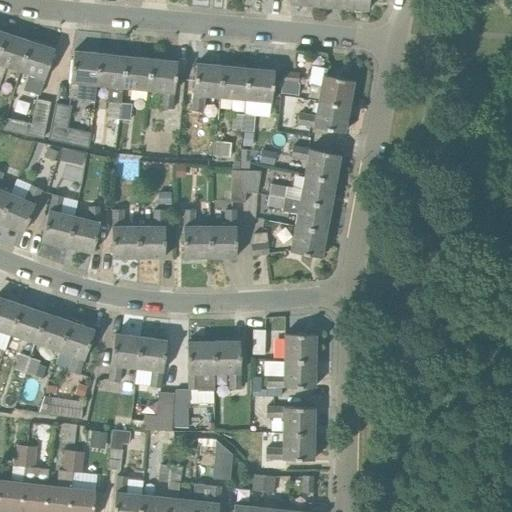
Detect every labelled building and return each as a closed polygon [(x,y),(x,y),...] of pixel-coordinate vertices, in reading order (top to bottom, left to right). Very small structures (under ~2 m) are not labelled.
[(316,0),(316,6),(342,8),(342,0),(316,0)] [(342,0),(342,8),(368,10),(369,0),(342,0)] [(29,41),(4,33),(0,45),(0,81),(5,66),(20,70),(29,41)] [(29,41),(20,70),(28,73),(23,89),(39,94),(54,49),(29,41)] [(84,83),(96,85),(99,54),(74,51),(69,99),(82,100),(84,83)] [(125,56),(99,54),(96,85),(108,86),(107,103),(110,104),(108,119),(117,120),(120,104),(122,87),(125,56)] [(305,54),(298,54),(297,61),(305,62),(305,54)] [(148,90),(151,59),(125,56),(122,87),(148,90)] [(151,59),(148,90),(163,92),(161,108),(172,109),(177,62),(151,59)] [(219,97),(222,66),(196,63),(192,111),(202,112),(204,95),(219,97)] [(245,99),(248,68),(222,66),(219,97),(245,99)] [(248,68),(245,99),(271,102),(274,71),(248,68)] [(297,96),(299,73),(283,71),(280,94),(297,96)] [(318,99),(318,101),(349,107),(353,81),(326,76),(324,88),(309,85),(306,98),(318,99)] [(43,139),(50,103),(36,100),(31,124),(6,118),(3,131),(43,139)] [(344,133),(349,107),(318,101),(315,117),(299,113),(297,121),(297,124),(344,133)] [(88,149),(91,133),(67,128),(71,108),(55,104),(48,141),(88,149)] [(131,105),(120,104),(117,120),(129,121),(131,105)] [(232,114),(231,130),(243,132),(244,115),(232,114)] [(253,132),(254,116),(244,115),(243,132),(253,132)] [(252,146),(253,133),(243,132),(242,146),(252,146)] [(304,175),(335,181),(340,155),(293,146),(291,156),(307,159),(304,175)] [(45,157),(55,161),(59,152),(49,148),(45,157)] [(60,161),(69,163),(71,151),(62,149),(60,161)] [(262,150),(260,162),(275,165),(277,153),(262,150)] [(247,170),(251,170),(251,161),(246,159),(241,159),(241,161),(241,170),(247,170)] [(241,170),(241,161),(236,161),(231,166),(231,170),(241,170)] [(176,166),(176,178),(186,178),(186,166),(176,166)] [(245,202),(246,191),(247,170),(241,170),(231,170),(230,202),(245,202)] [(260,171),(251,170),(247,170),(246,191),(256,193),(260,171)] [(0,218),(10,194),(0,189),(0,177),(2,173),(0,171),(0,218)] [(330,206),(335,181),(304,175),(300,201),(330,206)] [(286,198),(288,187),(272,184),(269,195),(286,198)] [(10,194),(0,218),(0,223),(23,233),(41,189),(31,185),(24,200),(10,194)] [(172,205),(172,192),(160,192),(160,205),(172,205)] [(41,240),(67,247),(74,216),(58,213),(62,196),(53,193),(41,240)] [(284,209),(286,198),(269,195),(267,205),(284,209)] [(300,201),(286,198),(284,209),(283,213),(297,215),(295,226),(326,232),(330,206),(300,201)] [(74,216),(67,247),(92,253),(100,222),(99,206),(88,207),(88,220),(74,216)] [(138,257),(138,225),(123,226),(123,209),(112,210),(112,257),(138,257)] [(153,225),(138,225),(138,257),(164,257),(164,209),(153,210),(153,225)] [(183,257),(210,257),(210,226),(194,226),(194,209),(183,209),(183,257)] [(210,226),(210,257),(236,258),(236,209),(225,209),(225,226),(210,226)] [(326,232),(295,226),(290,252),(321,257),(326,232)] [(267,243),(265,234),(252,234),(250,245),(251,256),(267,255),(265,243),(267,243)] [(0,330),(10,334),(20,304),(0,297),(0,330)] [(45,313),(20,304),(10,334),(34,342),(45,313)] [(69,321),(45,313),(34,342),(59,351),(69,321)] [(94,330),(69,321),(59,351),(73,356),(68,371),(78,375),(94,330)] [(264,355),(265,330),(253,330),(252,354),(264,355)] [(121,366),(136,368),(140,337),(114,333),(108,381),(118,382),(121,366)] [(284,360),(315,361),(315,334),(284,334),(284,360)] [(140,337),(136,368),(151,370),(149,386),(161,388),(167,340),(140,337)] [(214,373),(213,341),(187,342),(188,390),(175,390),(174,393),(173,429),(189,429),(188,409),(190,409),(190,406),(212,406),(212,392),(213,392),(213,373),(214,373)] [(213,341),(214,373),(230,373),(230,389),(240,389),(240,341),(213,341)] [(14,370),(24,374),(29,358),(19,355),(14,370)] [(35,377),(40,362),(29,358),(24,374),(35,377)] [(315,361),(284,360),(283,376),(267,375),(267,387),(280,387),(315,387),(315,361)] [(87,387),(78,384),(74,394),(84,397),(87,387)] [(47,386),(46,393),(56,395),(57,387),(47,386)] [(280,397),(280,387),(267,387),(267,397),(276,397),(280,397)] [(173,432),(173,429),(174,393),(158,392),(158,416),(143,415),(143,431),(173,432)] [(79,420),(82,403),(43,396),(37,414),(79,420)] [(283,418),(283,433),(314,434),(314,407),(266,406),(266,418),(283,418)] [(127,445),(128,432),(110,431),(106,469),(118,471),(120,444),(127,445)] [(91,432),(89,446),(105,448),(107,433),(91,432)] [(314,434),(283,433),(273,433),(273,448),(258,448),(258,458),(248,450),(244,461),(259,471),(285,471),(284,460),(313,460),(314,434)] [(201,447),(213,448),(214,440),(201,440),(201,447)] [(228,481),(229,470),(231,455),(214,440),(213,448),(211,480),(228,481)] [(10,481),(0,479),(0,510),(13,511),(19,511),(23,482),(26,446),(17,446),(15,467),(11,467),(10,481)] [(44,511),(47,485),(46,485),(47,470),(33,468),(35,447),(26,446),(23,482),(19,511),(44,511)] [(71,472),(73,472),(74,453),(73,452),(64,451),(62,459),(60,471),(56,471),(55,486),(47,485),(44,511),(68,511),(71,488),(70,487),(71,472)] [(73,472),(81,473),(83,453),(74,452),(74,453),(73,472)] [(167,483),(169,467),(158,465),(156,482),(167,483)] [(167,497),(165,511),(191,511),(193,500),(177,498),(177,483),(180,483),(181,468),(169,467),(167,483),(167,497)] [(139,511),(141,494),(125,492),(127,476),(117,475),(112,511),(139,511)] [(250,492),(261,492),(263,476),(252,475),(250,492)] [(274,477),(263,476),(261,492),(273,493),(274,477)] [(312,494),(312,477),(301,477),(301,494),(312,494)] [(194,485),(193,500),(191,511),(217,511),(220,486),(209,485),(209,487),(194,485)] [(71,488),(68,511),(93,511),(95,490),(71,488)] [(165,511),(167,497),(141,494),(139,511),(165,511)] [(299,511),(288,510),(287,511),(312,511),(313,495),(297,494),(296,505),(300,505),(299,511)]
